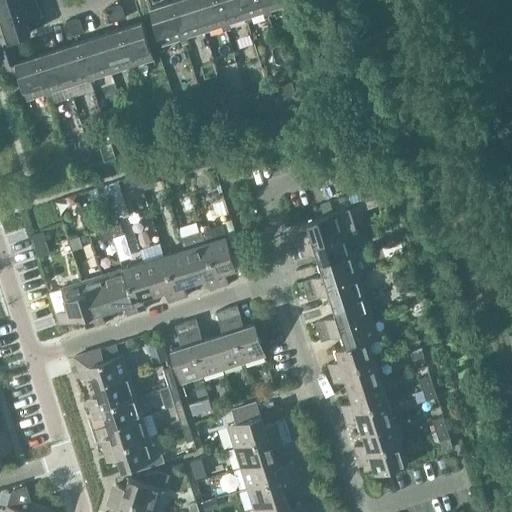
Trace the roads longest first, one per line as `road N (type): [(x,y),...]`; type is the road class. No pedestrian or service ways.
road 1 (residential): [(34,359),(284,281)]
road 2 (residential): [(359,511),(284,281)]
road 3 (residential): [(284,281),(269,198),(284,185),(348,164)]
